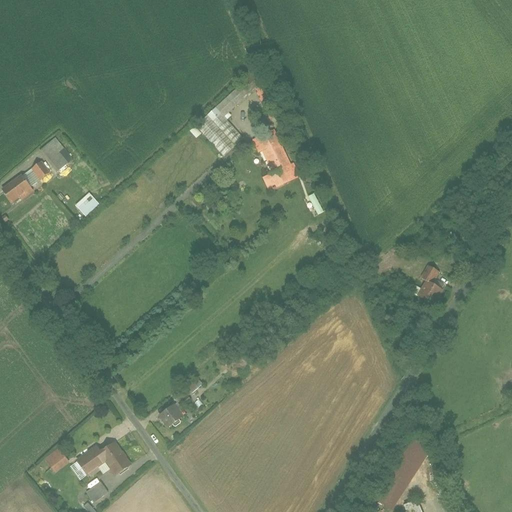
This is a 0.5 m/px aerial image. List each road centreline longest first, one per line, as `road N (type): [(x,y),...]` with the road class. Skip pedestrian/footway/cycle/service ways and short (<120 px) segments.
road 1 (unclassified): [(329,511),(511,218)]
road 2 (residential): [(195,511),(0,237)]
